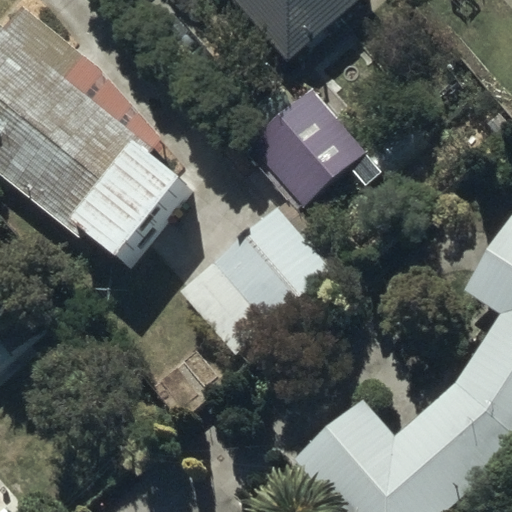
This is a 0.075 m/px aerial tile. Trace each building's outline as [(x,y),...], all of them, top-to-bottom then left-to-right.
[(231,0),(290,70),(362,9),(369,18),(390,1),(389,0),(231,0)] [(511,0),(496,0),(496,1),(511,18),(511,0)] [(2,35),(0,37),(0,176),(78,240),(83,234),(128,270),(194,190),(156,159),(167,146),(103,73),(29,12),(5,37),(2,35)] [(278,91),(237,127),(307,211),(368,160),(387,183),(438,141),(416,115),(368,155),(317,94),(295,112),(278,91)] [(283,211),(185,297),(241,362),(340,276),(283,211)] [(366,406),(297,470),(333,511),(459,511),(511,467),(511,220),(511,221),(466,299),(502,320),(460,391),(400,443),(366,406)] [(0,336),(0,377),(20,360),(0,336)]
